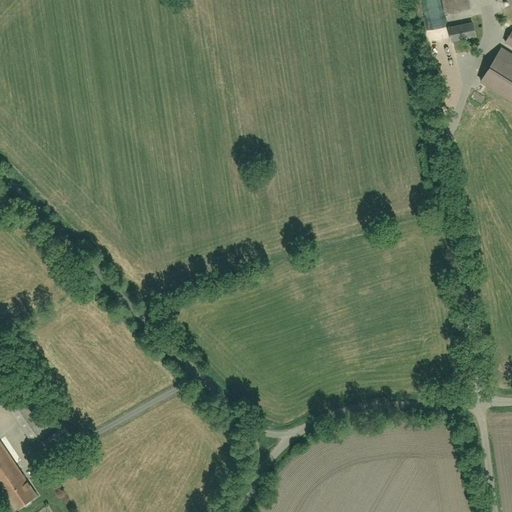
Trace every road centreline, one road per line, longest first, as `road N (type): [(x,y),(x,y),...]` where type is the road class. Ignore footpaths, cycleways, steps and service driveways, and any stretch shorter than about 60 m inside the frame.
road 1 (residential): [(268,446),(0,177)]
road 2 (unknown): [(475,42),(441,122),(436,161),(478,404)]
road 3 (unclassified): [(268,446),(353,408),(478,404)]
